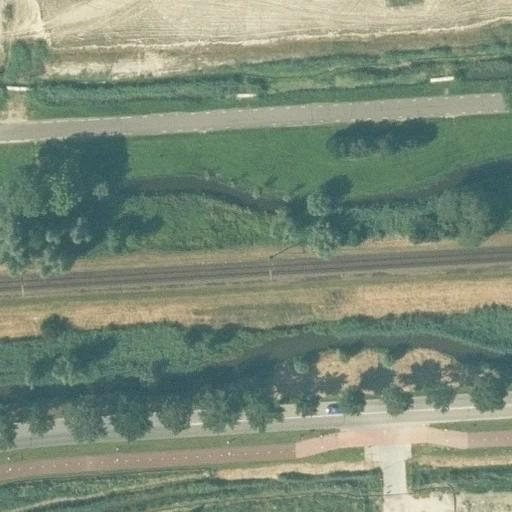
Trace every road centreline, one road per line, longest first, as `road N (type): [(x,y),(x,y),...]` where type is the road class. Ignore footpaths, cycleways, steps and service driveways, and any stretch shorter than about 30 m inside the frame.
road 1 (unclassified): [(0,131),(511,100)]
road 2 (unclassified): [(0,439),(386,413)]
road 3 (unclassified): [(386,413),(511,406)]
